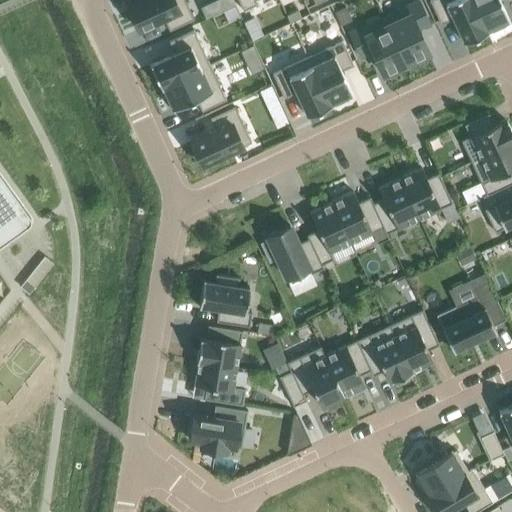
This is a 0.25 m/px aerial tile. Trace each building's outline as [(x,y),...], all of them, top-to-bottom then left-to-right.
[(138,0),(139,0),(127,6),(138,30),(163,18),(169,30),(193,19),(184,0),(138,0)] [(237,0),(243,10),(256,4),(254,0),(237,0)] [(418,0),(417,0),(383,16),(406,63),(428,53),(418,30),(430,24),(418,0)] [(471,0),(429,0),(440,24),(453,18),(464,43),(487,32),(471,0)] [(471,0),(487,32),(488,32),(487,30),(491,28),(493,31),(504,26),(503,23),(509,20),(499,0),(471,0)] [(297,10),(286,15),(290,23),(301,17),(297,10)] [(383,16),(349,32),(360,57),(372,51),(383,74),(389,71),(391,74),(402,69),(400,66),(406,63),(383,16)] [(174,53),(150,64),(160,86),(209,63),(193,29),(169,41),(174,53)] [(342,40),(307,57),(330,105),(331,105),(330,104),(334,102),(336,105),(347,99),(346,96),(352,93),(341,71),(353,65),(342,40)] [(307,57),(272,73),(283,97),(296,92),(307,116),(330,105),(307,57)] [(209,63),(160,86),(161,88),(163,87),(165,92),(161,93),(167,105),(170,103),(173,109),(196,98),(201,111),(226,99),(209,63)] [(215,130),(190,141),(201,165),(213,159),(215,163),(232,155),(231,151),(251,142),(234,106),(210,117),(215,130)] [(469,136),(461,140),(472,163),(511,144),(511,131),(507,121),(506,121),(505,119),(494,125),(488,113),(464,124),(469,136)] [(511,144),(472,163),(486,194),(482,195),(482,196),(511,182),(511,144)] [(421,167),(400,177),(419,218),(452,203),(438,173),(426,178),(421,167)] [(0,244),(27,225),(29,224),(29,223),(30,221),(30,220),(30,218),(30,217),(30,216),(29,215),(0,174),(0,244)] [(370,197),(369,197),(386,233),(419,218),(400,177),(378,187),(383,198),(373,203),(370,197)] [(511,182),(482,196),(487,207),(484,209),(495,232),(504,228),(505,228),(505,227),(511,223),(511,182)] [(353,191),(331,201),(350,242),(382,227),(385,234),(386,233),(369,197),(358,202),(353,191)] [(318,229),(307,234),(323,268),(324,267),(322,264),(333,259),(330,252),(350,242),(331,201),(310,211),(318,229)] [(289,225),(266,236),(286,278),(308,268),(311,273),(323,268),(307,234),(306,235),(308,238),(298,243),(289,225)] [(471,244),(457,251),(462,261),(476,255),(471,244)] [(203,279),(198,306),(200,306),(200,305),(218,308),(216,321),(249,326),(251,312),(245,311),(249,286),(247,286),(247,287),(237,285),(238,278),(216,274),(215,282),(204,280),(204,279),(203,279)] [(478,295),(436,315),(453,351),(455,351),(454,350),(494,331),(495,332),(496,332),(493,325),(506,319),(488,281),(474,287),(478,295)] [(422,309),(390,324),(412,370),(432,360),(427,349),(439,344),(422,309)] [(200,338),(196,362),(197,362),(236,368),(242,330),(208,324),(206,337),(202,336),(201,339),(200,338)] [(390,324),(356,340),(370,370),(372,375),(384,370),(389,381),(391,380),(391,381),(413,371),(412,370),(390,324)] [(325,355),(324,355),(343,396),(364,385),(359,375),(370,370),(356,340),(325,355)] [(320,346),(286,362),(290,371),(291,370),(302,394),(303,394),(313,389),(321,406),(343,396),(324,355),(325,355),(320,346)] [(197,362),(194,384),(206,386),(204,398),(242,405),(245,388),(233,386),(236,368),(197,362)] [(290,371),(279,376),(293,406),(306,400),(303,394),(302,394),(291,370),(290,371)] [(511,403),(498,410),(511,440),(511,403)] [(193,414),(189,439),(201,441),(200,447),(226,451),(226,445),(241,448),(247,410),(214,404),(213,417),(193,414)] [(293,412),(287,457),(310,445),(296,412),(293,412)] [(493,430),(480,436),(491,459),(503,453),(493,430)] [(418,478),(415,480),(422,492),(425,490),(428,494),(468,470),(455,450),(415,474),(418,478)] [(428,494),(426,495),(436,511),(448,511),(464,503),(469,511),(474,511),(492,501),(472,468),(468,470),(428,494)]
